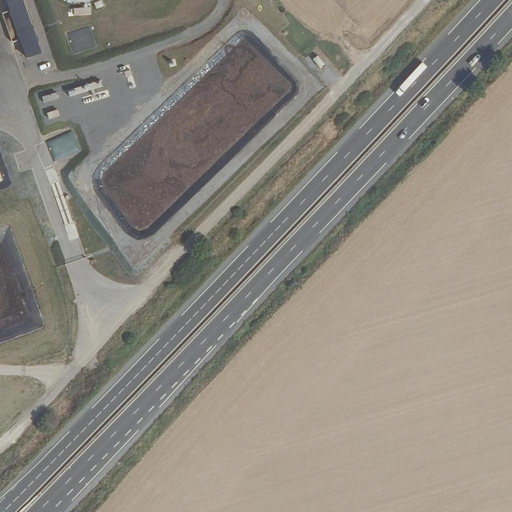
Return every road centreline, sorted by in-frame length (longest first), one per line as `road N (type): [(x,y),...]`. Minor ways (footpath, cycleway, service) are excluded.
road 1 (trunk): [(488,0),(0,509)]
road 2 (trunk): [(41,511),(511,12)]
road 3 (track): [(428,0),(0,453)]
